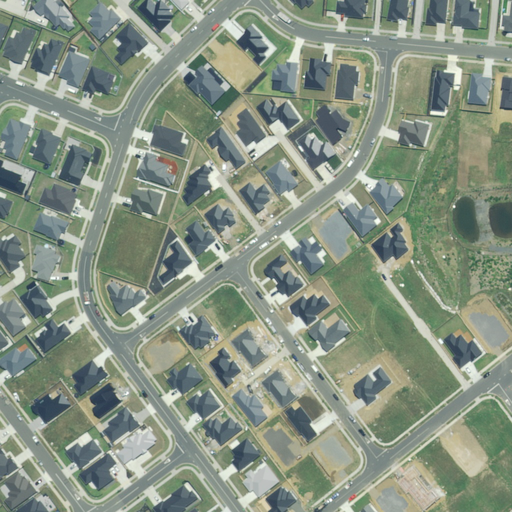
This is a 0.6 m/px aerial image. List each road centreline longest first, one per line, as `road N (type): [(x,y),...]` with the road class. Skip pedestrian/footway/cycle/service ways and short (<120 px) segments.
road 1 (residential): [(232,264),(355,171),(381,114),(388,42)]
road 2 (residential): [(232,264),(380,461)]
road 3 (tertiary): [(116,349),(88,309),(83,277),(125,134)]
road 4 (tertiary): [(125,134),(161,68),(234,0)]
road 5 (residential): [(385,277),(472,392)]
road 6 (residential): [(116,349),(232,264)]
road 7 (residential): [(83,511),(0,399)]
road 8 (residential): [(260,0),(308,34),(388,42)]
road 9 (tertiary): [(0,84),(125,134)]
road 10 (tertiary): [(191,449),(116,349)]
road 11 (residential): [(388,42),(511,54)]
